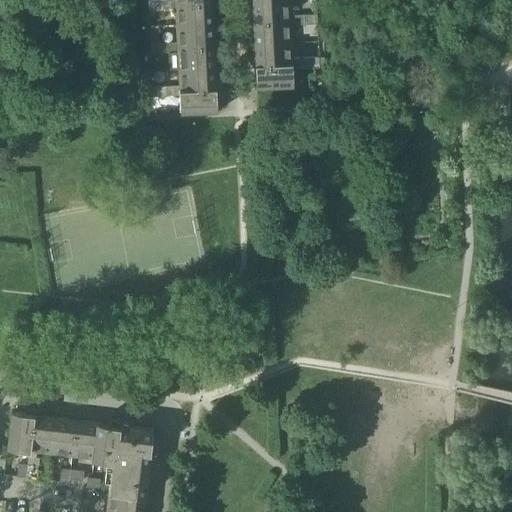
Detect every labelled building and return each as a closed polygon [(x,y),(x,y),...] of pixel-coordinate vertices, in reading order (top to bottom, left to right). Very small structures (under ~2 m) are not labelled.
[(252,13),(253,22),(316,18),(316,14),(290,15),(289,0),(279,0),(252,2),(252,13)] [(175,9),(176,26),(213,23),(212,1),(148,6),(149,10),(175,9)] [(253,30),(254,45),(291,43),(290,25),(317,24),(316,18),(253,22),(253,30)] [(150,44),(150,49),(159,48),(214,45),(213,23),(176,26),(177,42),(159,43),(150,44)] [(150,27),(150,44),(159,43),(158,26),(150,27)] [(254,45),(255,66),(319,62),(318,57),(292,58),(291,43),(254,45)] [(177,52),(178,69),(215,66),(214,45),(159,48),(150,49),(151,53),(177,52)] [(319,62),(255,66),(256,87),(293,86),(292,68),(319,67),(319,62)] [(152,87),(152,92),(216,89),(215,66),(178,69),(179,85),(152,87)] [(396,79),(388,79),(389,91),(397,91),(396,79)] [(216,89),(152,92),(153,96),(179,95),(180,113),(217,111),(216,89)] [(7,449),(29,451),(33,414),(11,412),(7,449)] [(29,451),(51,454),(55,417),(33,414),(29,451)] [(51,454),(72,456),(77,419),(55,417),(51,454)] [(72,456),(93,459),(98,422),(77,419),(72,456)] [(112,461),(108,490),(145,494),(153,428),(98,422),(93,459),(112,461)] [(16,476),(26,477),(27,465),(18,464),(16,476)] [(27,465),(26,477),(36,479),(37,466),(27,465)] [(71,479),(72,470),(60,469),(59,481),(68,482),(69,479),(71,479)] [(83,471),(72,470),(71,479),(82,481),(83,477),(83,471)] [(86,487),(98,488),(100,479),(87,477),(86,487)] [(108,490),(105,511),(143,511),(145,494),(108,490)] [(81,499),(80,508),(92,510),(93,501),(81,499)]
